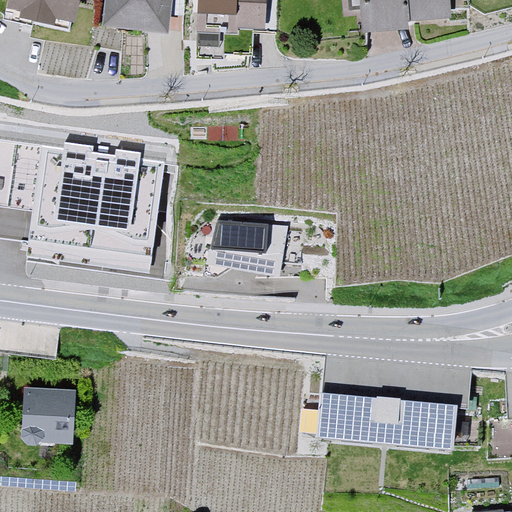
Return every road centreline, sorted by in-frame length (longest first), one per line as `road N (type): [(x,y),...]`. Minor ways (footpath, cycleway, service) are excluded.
road 1 (residential): [(511,41),(394,74),(243,92),(77,98),(0,71)]
road 2 (tertiary): [(0,300),(444,343),(511,342)]
